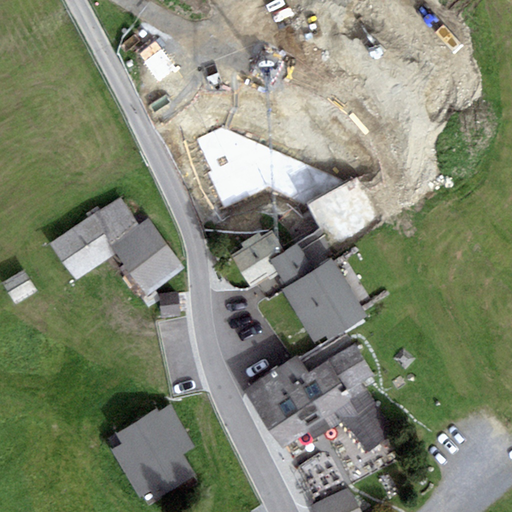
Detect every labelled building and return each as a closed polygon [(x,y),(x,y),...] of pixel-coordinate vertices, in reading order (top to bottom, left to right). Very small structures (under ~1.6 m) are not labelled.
[(307,205),(321,230),(326,227),(340,251),(384,226),(356,177),(307,205)] [(78,281),(118,254),(147,295),(184,269),(149,219),(139,226),(120,199),(53,244),(78,281)] [(286,287),(282,290),(318,347),(343,331),(345,330),(367,317),(331,259),(340,251),(326,227),(321,230),(284,253),(270,262),(278,274),(286,287)] [(231,256),(252,290),(278,274),(270,262),(284,253),(271,231),(261,237),(259,234),(241,244),(244,248),(231,256)] [(37,293),(22,270),(1,283),(15,306),(37,293)] [(183,297),(163,297),(163,319),(183,319),(183,297)] [(297,356),(244,391),(283,449),(309,431),(315,439),(344,420),(365,452),(396,432),(374,399),(363,383),(373,376),(343,331),(318,347),(299,360),(297,356)] [(156,409),(116,434),(122,443),(110,450),(140,499),(143,497),(148,505),(196,475),(184,454),(196,446),(170,405),(159,412),(156,409)] [(312,511),(360,511),(349,487),(310,506),(312,511)]
